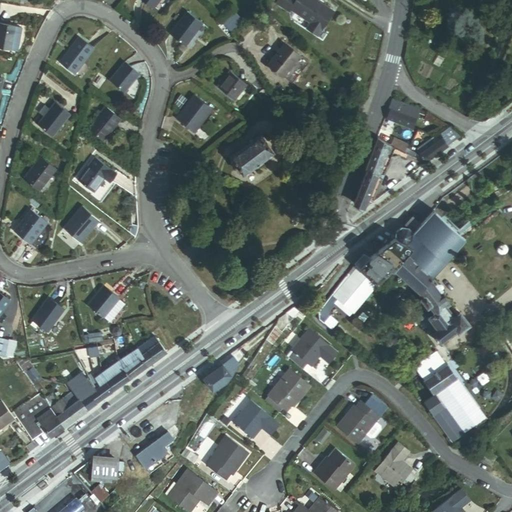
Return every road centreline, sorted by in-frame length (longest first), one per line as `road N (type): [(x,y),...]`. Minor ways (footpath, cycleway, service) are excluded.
road 1 (residential): [(0,163),(11,116),(56,24),(72,11),(97,10),(125,23),(158,70),(149,206)]
road 2 (residential): [(511,489),(439,450),(382,384),(356,375),(278,464),(267,490)]
road 3 (secondary): [(0,501),(228,329)]
road 4 (secondary): [(340,248),(340,205),(392,70)]
road 5 (secondary): [(340,248),(488,138)]
road 6 (residential): [(159,250),(48,274),(0,264)]
road 7 (secondary): [(228,329),(340,248)]
road 8 (unknown): [(158,74),(261,2)]
